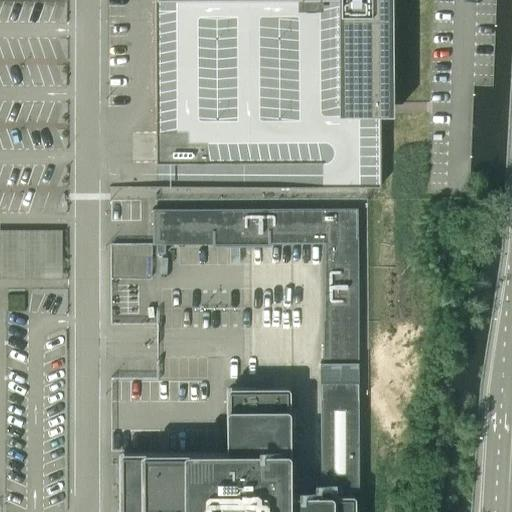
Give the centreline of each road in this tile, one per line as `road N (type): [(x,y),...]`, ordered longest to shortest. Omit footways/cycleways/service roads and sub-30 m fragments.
road 1 (unclassified): [(97,0),(89,511)]
road 2 (unknown): [(94,159),(323,170),(337,160),(336,142),(310,127)]
road 3 (unknown): [(246,127),(187,125),(183,48),(190,5),(245,3)]
road 4 (unknown): [(245,3),(293,6),(307,16),(310,127)]
road 5 (unknown): [(246,127),(245,3)]
